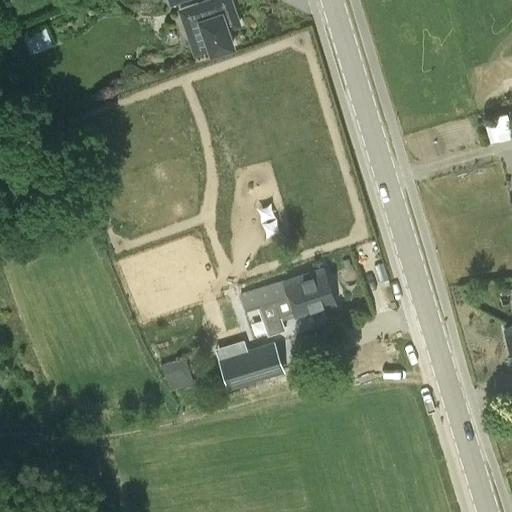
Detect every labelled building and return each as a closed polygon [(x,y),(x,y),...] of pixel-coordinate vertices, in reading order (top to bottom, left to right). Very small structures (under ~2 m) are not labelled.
[(233,45),(227,28),(239,24),(231,0),(206,0),(177,10),(194,56),(209,50),(210,53),(233,45)] [(30,54),(50,45),(45,33),(24,42),(30,54)] [(323,268),(283,281),(239,295),(244,309),(230,314),(240,344),(284,329),(281,318),(293,313),(325,303),(333,301),(323,268)] [(273,341),(221,358),(229,384),(282,367),(273,341)] [(184,358),(168,362),(173,386),(189,382),(184,358)]
